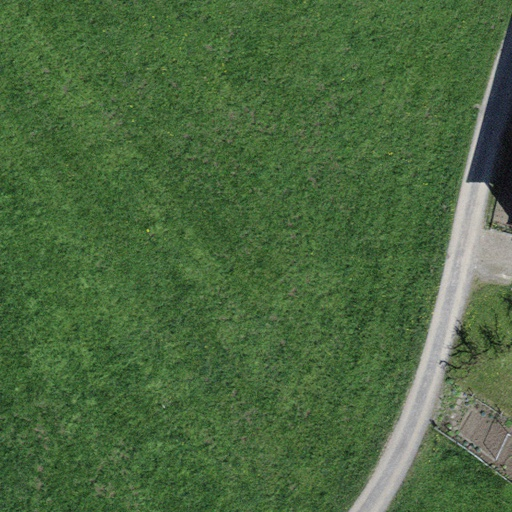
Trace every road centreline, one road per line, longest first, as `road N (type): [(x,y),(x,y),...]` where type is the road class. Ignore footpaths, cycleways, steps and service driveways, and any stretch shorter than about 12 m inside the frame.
road 1 (track): [(457,295),(411,443),(372,511)]
road 2 (unclassified): [(511,111),(457,295)]
